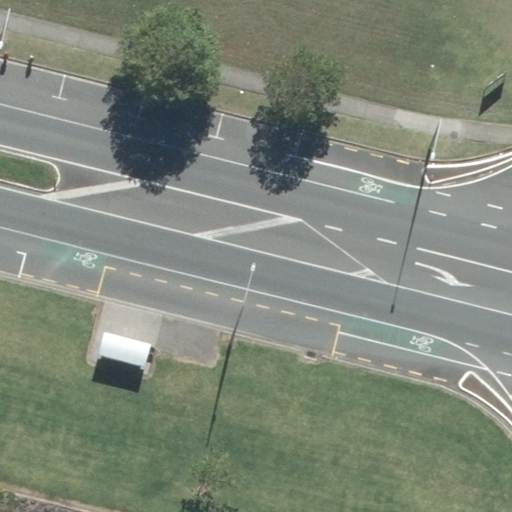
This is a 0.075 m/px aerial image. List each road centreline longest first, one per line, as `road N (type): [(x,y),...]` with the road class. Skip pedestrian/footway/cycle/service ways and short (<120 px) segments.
road 1 (secondary): [(0,120),(412,223),(511,273)]
road 2 (secondary): [(511,312),(373,292),(0,198)]
